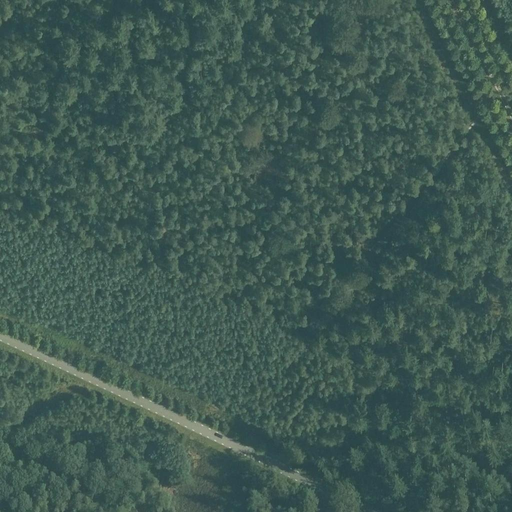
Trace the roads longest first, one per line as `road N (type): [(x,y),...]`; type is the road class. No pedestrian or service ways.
road 1 (track): [(448,0),(498,100),(301,325),(511,447)]
road 2 (tertiary): [(370,511),(0,336)]
